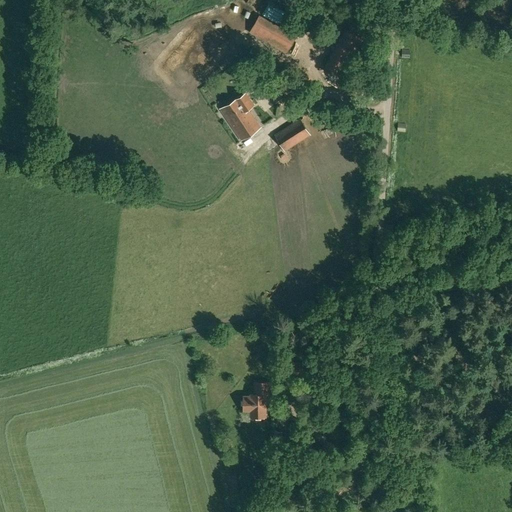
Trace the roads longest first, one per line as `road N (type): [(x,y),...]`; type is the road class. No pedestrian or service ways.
road 1 (unclassified): [(418,511),(382,256),(393,0)]
road 2 (track): [(42,171),(196,208),(219,195),(244,160)]
